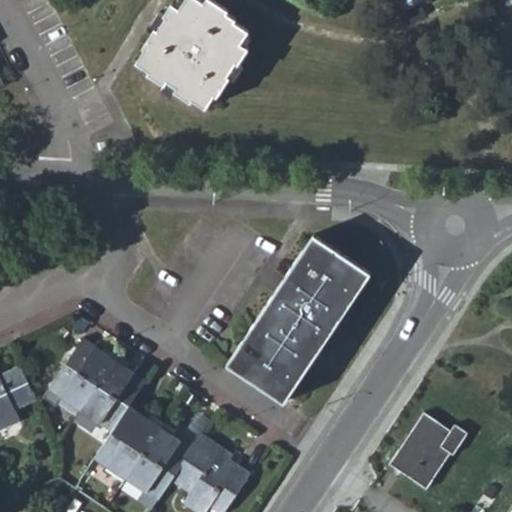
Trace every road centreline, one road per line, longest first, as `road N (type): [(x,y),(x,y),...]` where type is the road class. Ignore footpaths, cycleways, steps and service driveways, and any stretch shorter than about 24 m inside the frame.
road 1 (residential): [(465,226),(369,195),(110,178)]
road 2 (residential): [(465,226),(433,318),(302,511)]
road 3 (residential): [(110,178),(118,251),(108,273),(0,325)]
road 4 (residential): [(68,176),(66,125),(0,0)]
